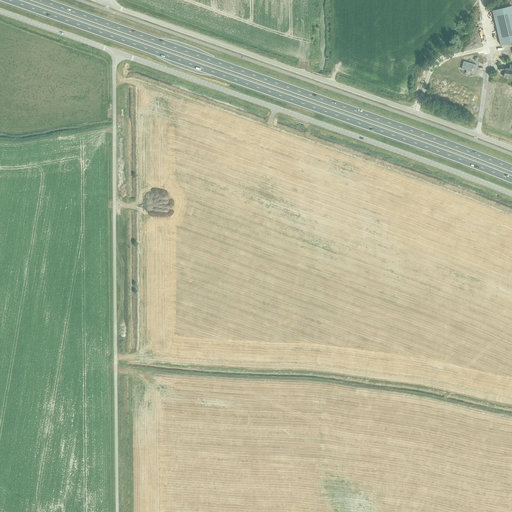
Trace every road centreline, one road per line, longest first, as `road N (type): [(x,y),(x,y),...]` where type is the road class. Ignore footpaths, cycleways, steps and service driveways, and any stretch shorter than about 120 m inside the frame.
road 1 (trunk): [(8,0),(511,180)]
road 2 (trunk): [(511,168),(43,0)]
road 3 (unclassified): [(116,511),(117,52)]
road 4 (unclassified): [(117,52),(511,194)]
road 5 (unclassified): [(476,134),(108,4)]
road 6 (residential): [(476,134),(490,37),(481,2)]
road 7 (unclassified): [(0,12),(117,52)]
